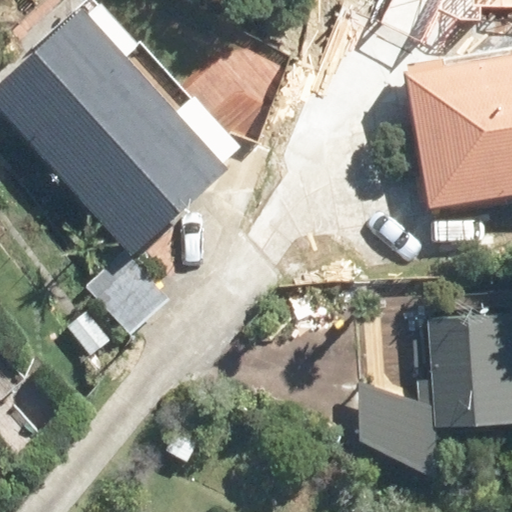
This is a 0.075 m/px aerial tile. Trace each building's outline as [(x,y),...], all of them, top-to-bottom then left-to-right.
[(82,0),(81,0),(0,74),(0,121),(122,255),(215,169),(209,163),(228,147),(181,96),(164,112),(113,56),(124,46),(82,0)] [(511,51),(395,70),(416,207),(511,191),(511,51)] [(165,306),(129,265),(112,280),(104,272),(84,290),(129,339),(165,306)] [(80,313),(64,328),(90,355),(106,340),(80,313)] [(511,343),(511,315),(419,319),(421,380),(409,381),(410,399),(360,383),(351,383),(354,440),(427,478),(424,425),(511,420),(511,343)] [(0,405),(24,385),(0,357),(0,405)] [(171,432),(159,452),(179,465),(191,444),(171,432)]
